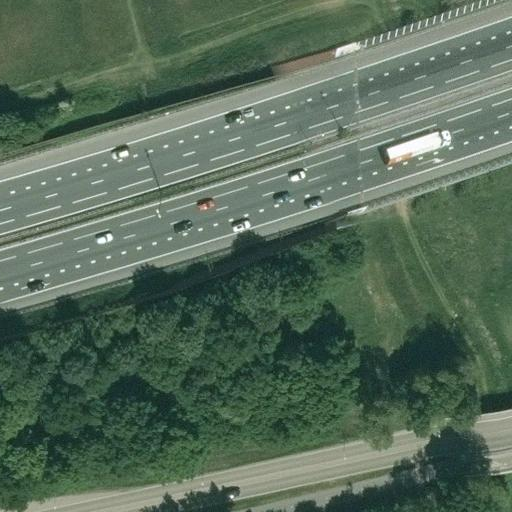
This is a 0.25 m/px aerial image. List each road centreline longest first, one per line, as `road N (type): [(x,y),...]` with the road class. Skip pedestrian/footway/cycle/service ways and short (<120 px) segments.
road 1 (motorway): [(511,46),(0,212)]
road 2 (motorway): [(0,275),(511,112)]
road 3 (track): [(375,0),(394,6),(405,23),(409,228),(480,356),(511,497)]
road 4 (secondary): [(105,511),(511,424)]
road 5 (track): [(142,63),(338,0)]
road 6 (track): [(0,97),(142,63)]
